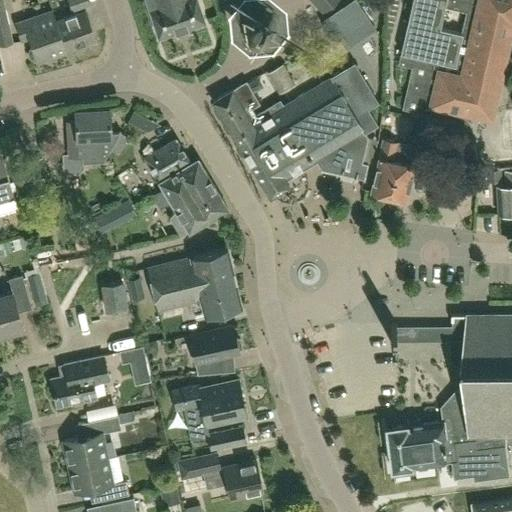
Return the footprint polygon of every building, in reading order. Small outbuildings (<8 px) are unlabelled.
[(0,0),(0,45),(14,43),(4,0),(0,0)] [(69,0),(73,10),(90,4),(88,0),(69,0)] [(145,0),(158,38),(180,31),(204,23),(196,0),(145,0)] [(314,0),(315,0),(320,6),(323,9),(333,0),(314,0)] [(355,0),(352,0),(320,21),(332,40),(342,42),(344,46),(371,29),(355,0)] [(511,25),(511,0),(413,0),(399,64),(412,67),(402,108),(454,120),(457,109),(490,117),(511,25)] [(244,24),(252,32),(264,31),(272,22),(272,9),(263,2),(250,2),(243,12),(244,24)] [(55,20),(53,11),(52,10),(16,23),(22,40),(29,37),(33,47),(30,48),(28,53),(30,58),(35,60),(37,60),(38,62),(67,52),(55,20)] [(55,20),(67,52),(96,42),(85,10),(56,20),(53,11),(55,20)] [(253,108),(260,104),(246,81),(233,89),(232,89),(213,100),(270,197),(290,186),(286,179),(318,160),(323,169),(343,174),(344,170),(357,173),(356,180),(357,180),(358,177),(365,179),(372,150),(366,148),(369,139),(365,132),(378,124),(369,109),(379,103),(355,62),(330,76),(284,104),(280,99),(256,114),(253,108)] [(75,111),(76,121),(68,122),(70,156),(64,156),(65,170),(69,174),(81,173),(85,169),(85,161),(104,160),(121,131),(111,132),(110,109),(75,111)] [(498,169),(511,167),(511,110),(507,110),(511,157),(485,160),(486,182),(499,180),(498,169)] [(160,181),(191,162),(174,138),(144,159),(160,181)] [(383,138),(371,191),(406,199),(414,164),(413,164),(416,151),(396,146),(397,141),(383,138)] [(0,202),(14,199),(0,149),(0,202)] [(198,158),(191,162),(160,181),(158,182),(162,189),(163,189),(167,196),(178,189),(179,190),(183,187),(194,204),(217,190),(198,158)] [(506,185),(497,185),(498,214),(511,212),(511,169),(506,170),(506,185)] [(163,189),(162,189),(152,195),(160,209),(171,203),(176,211),(168,216),(181,236),(188,231),(189,232),(228,208),(217,190),(194,204),(183,187),(179,190),(178,189),(167,196),(163,189)] [(129,198),(113,206),(115,211),(128,215),(135,211),(129,198)] [(30,235),(2,243),(5,253),(33,245),(30,235)] [(214,280),(234,275),(228,247),(148,267),(154,294),(193,285),(194,288),(198,287),(198,286),(215,282),(214,280)] [(26,276),(33,301),(46,298),(39,272),(26,276)] [(386,313),(401,312),(399,273),(384,273),(386,313)] [(0,295),(0,335),(23,328),(16,305),(30,301),(22,274),(8,278),(12,292),(0,295)] [(242,306),(234,275),(214,280),(215,282),(198,286),(198,287),(194,288),(193,285),(154,294),(158,310),(201,299),(205,315),(242,306)] [(124,282),(103,285),(107,311),(128,307),(124,282)] [(511,314),(451,315),(451,341),(465,341),(458,362),(462,389),(455,390),(440,407),(442,421),(445,462),(455,461),(457,478),(506,472),(504,454),(507,453),(505,445),(511,443),(511,314)] [(401,324),(401,338),(439,338),(439,324),(401,324)] [(198,374),(216,373),(213,359),(239,353),(239,351),(243,347),(241,339),(236,337),(233,325),(189,335),(198,374)] [(156,339),(146,342),(148,352),(158,350),(156,339)] [(401,339),(401,351),(439,352),(439,340),(401,339)] [(66,375),(51,378),(56,406),(72,403),(75,406),(82,404),(83,401),(96,398),(93,384),(109,381),(104,356),(64,363),(66,375)] [(198,383),(172,389),(177,408),(183,407),(202,402),(208,425),(248,416),(239,378),(199,387),(198,383)] [(149,391),(138,393),(141,411),(152,409),(149,391)] [(88,435),(65,440),(70,466),(107,457),(102,432),(121,428),(119,415),(85,422),(88,435)] [(445,462),(442,421),(386,428),(391,469),(445,462)] [(182,493),(202,489),(195,453),(175,457),(182,493)] [(107,457),(70,466),(76,491),(100,486),(103,500),(130,494),(127,480),(113,483),(107,457)] [(224,467),(203,471),(207,488),(227,484),(230,498),(264,491),(257,460),(224,467)] [(177,485),(160,488),(164,505),(180,502),(177,485)] [(134,511),(137,511),(133,496),(102,503),(104,511),(134,511)] [(511,511),(511,496),(471,503),(472,511),(511,511)]
